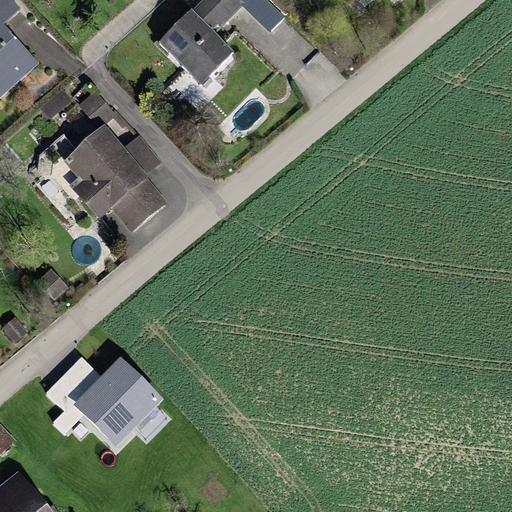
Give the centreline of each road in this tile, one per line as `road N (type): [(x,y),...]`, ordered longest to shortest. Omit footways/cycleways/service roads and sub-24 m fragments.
road 1 (residential): [(472,0),(219,200),(0,389)]
road 2 (unknown): [(329,113),(242,20)]
